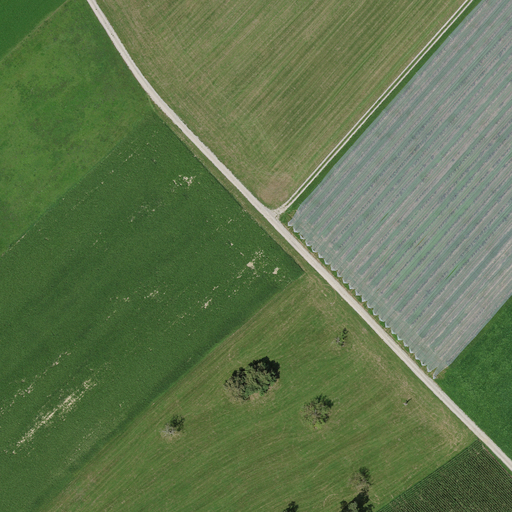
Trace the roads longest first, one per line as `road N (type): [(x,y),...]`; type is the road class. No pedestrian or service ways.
road 1 (track): [(511,467),(183,130),(91,0)]
road 2 (track): [(274,220),(470,0)]
